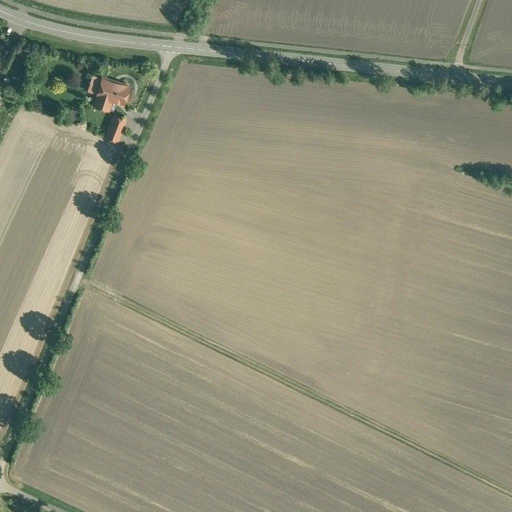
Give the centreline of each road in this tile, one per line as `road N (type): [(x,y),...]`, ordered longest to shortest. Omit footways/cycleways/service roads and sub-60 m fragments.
road 1 (track): [(77,281),(511,494)]
road 2 (unclassified): [(0,468),(172,47)]
road 3 (secondary): [(511,83),(172,47)]
road 4 (secondary): [(172,47),(47,28),(0,10)]
